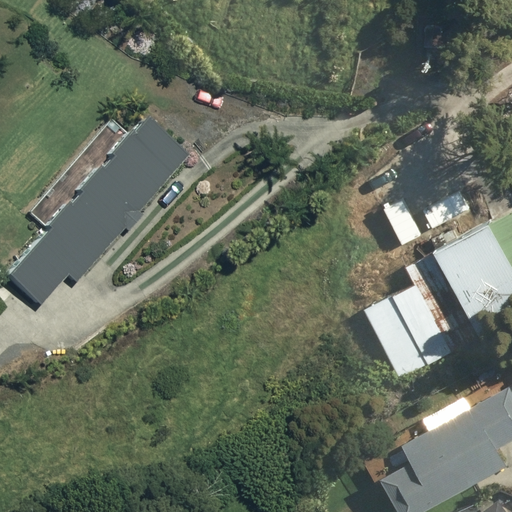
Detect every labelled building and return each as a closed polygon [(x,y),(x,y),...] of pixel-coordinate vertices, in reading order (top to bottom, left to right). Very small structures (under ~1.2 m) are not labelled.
[(420,42),(436,43),(437,23),(421,22),(420,42)] [(30,226),(0,258),(0,280),(26,304),(54,273),(65,282),(179,155),(129,113),(113,130),(111,128),(91,151),(93,153),(81,166),(79,163),(58,188),(61,190),(50,202),(48,200),(26,223),(30,226)] [(359,304),(395,373),(511,316),(511,202),(399,259),(409,279),(359,304)] [(374,473),(396,511),(407,511),(504,462),(494,444),(511,434),(511,394),(504,381),(396,439),(405,457),(374,473)] [(505,511),(494,497),(472,511),(505,511)]
